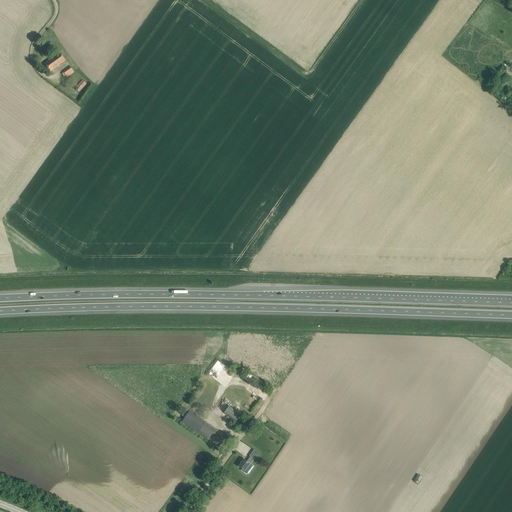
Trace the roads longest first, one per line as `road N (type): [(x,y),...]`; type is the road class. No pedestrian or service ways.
road 1 (motorway): [(0,311),(163,305),(511,314)]
road 2 (motorway): [(511,302),(164,293),(0,298)]
